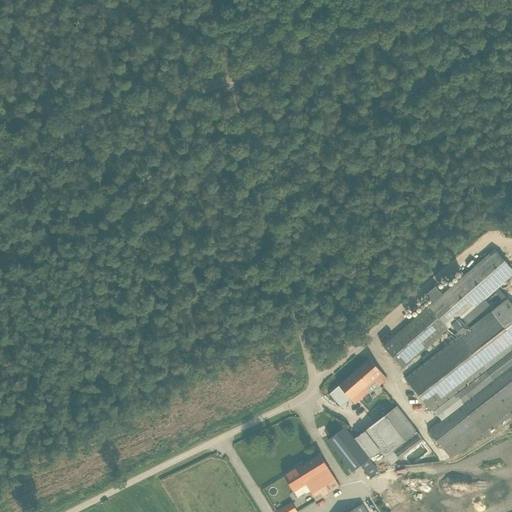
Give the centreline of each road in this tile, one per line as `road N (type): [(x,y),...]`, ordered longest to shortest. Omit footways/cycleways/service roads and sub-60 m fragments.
road 1 (unclassified): [(71,511),(288,406),(311,387),(233,77)]
road 2 (unclassified): [(0,159),(233,77)]
road 3 (unclassified): [(233,77),(454,0)]
